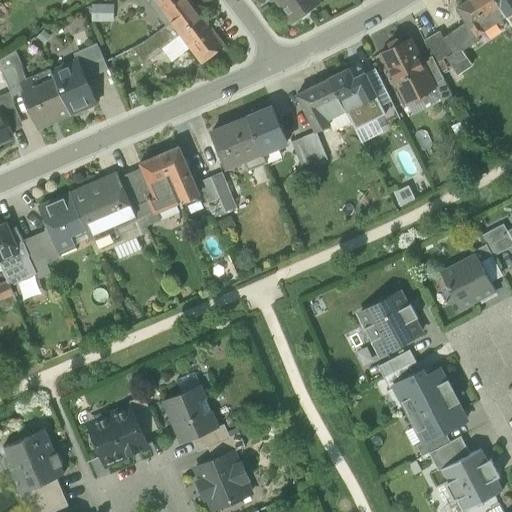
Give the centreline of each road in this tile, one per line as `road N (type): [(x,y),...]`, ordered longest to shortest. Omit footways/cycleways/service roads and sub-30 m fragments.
road 1 (residential): [(280,65),(0,183)]
road 2 (residential): [(392,0),(280,65)]
